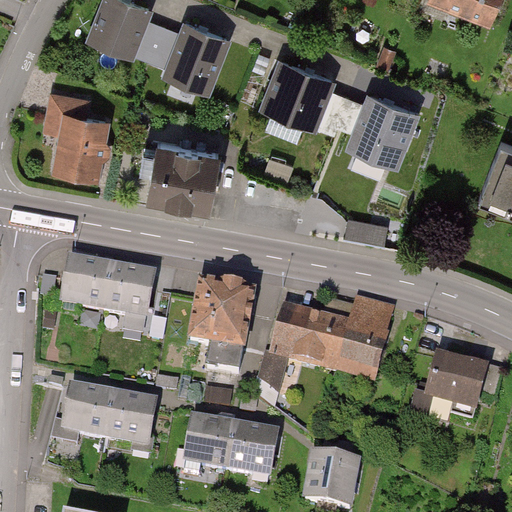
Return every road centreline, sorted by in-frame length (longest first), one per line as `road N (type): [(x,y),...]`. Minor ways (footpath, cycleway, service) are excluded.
road 1 (tertiary): [(20,211),(381,276),(471,300),(511,321)]
road 2 (residential): [(20,211),(2,511)]
road 3 (residential): [(0,120),(52,0)]
